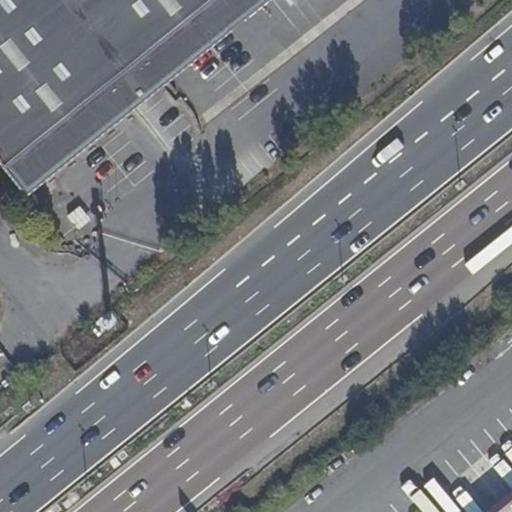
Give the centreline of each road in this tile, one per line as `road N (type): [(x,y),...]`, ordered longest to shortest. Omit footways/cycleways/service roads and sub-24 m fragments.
road 1 (motorway): [(511,89),(0,503)]
road 2 (motorway): [(133,511),(511,205)]
road 3 (unclassified): [(120,244),(54,314),(0,246)]
